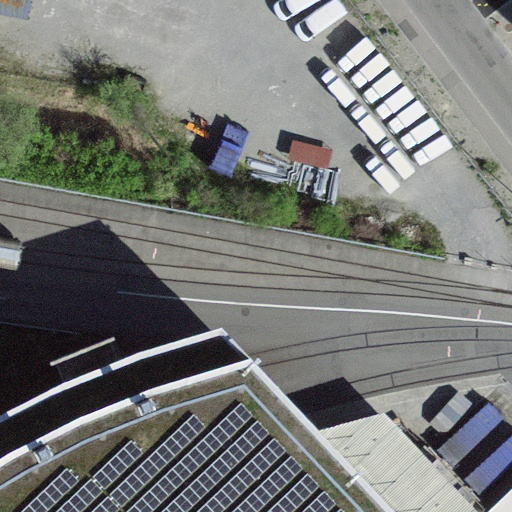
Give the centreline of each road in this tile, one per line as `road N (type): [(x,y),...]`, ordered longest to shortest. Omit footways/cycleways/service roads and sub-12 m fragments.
road 1 (unknown): [(219,123),(387,0)]
road 2 (unclassified): [(435,0),(511,102)]
